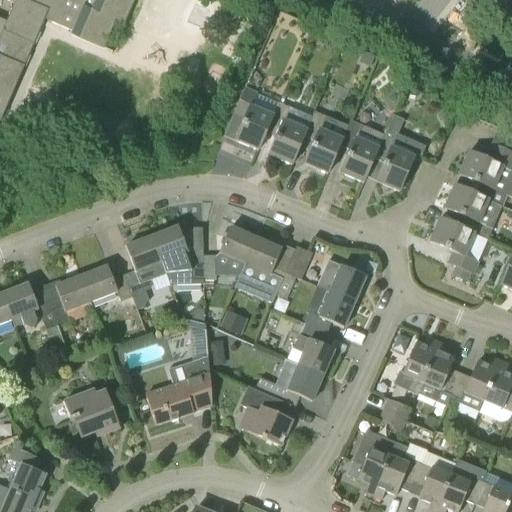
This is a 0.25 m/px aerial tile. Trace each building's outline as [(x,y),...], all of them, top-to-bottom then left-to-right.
[(0,0),(0,120),(2,122),(25,68),(0,57),(0,42),(4,32),(35,45),(45,20),(73,32),(71,37),(104,51),(116,22),(125,26),(136,0),(0,0)] [(256,95),(246,90),(245,90),(234,115),(245,120),(235,143),(258,152),(268,129),(273,118),(272,118),(250,108),(256,95)] [(278,104),(272,118),(273,118),(268,129),(279,134),(269,157),(292,167),(304,138),(306,132),(312,119),(278,104)] [(328,176),(340,147),(342,142),(342,141),(320,132),(326,118),(314,113),(312,119),(306,132),(304,138),(315,143),(305,166),(328,176)] [(364,185),(375,156),(378,150),(384,137),(350,122),(342,141),(342,142),(340,147),(351,152),(341,175),(364,185)] [(384,137),(378,150),(375,156),(386,161),(377,184),(399,194),(414,159),(404,155),(409,141),(386,131),(384,137)] [(502,208),(506,197),(510,199),(511,195),(511,174),(510,174),(511,169),(511,146),(505,144),(502,152),(490,147),(484,161),(469,154),(459,177),(481,187),(477,198),(501,208),(502,208)] [(467,220),(463,231),(487,241),(492,230),(491,230),(501,208),(477,198),(454,188),(444,211),(467,220)] [(487,241),(463,231),(440,221),(430,244),(453,254),(448,265),(473,276),(478,264),(464,258),(474,236),(487,242),(487,241)] [(167,275),(168,275),(169,278),(179,278),(180,282),(205,281),(204,257),(203,229),(189,229),(181,234),(179,228),(153,238),(167,275)] [(220,255),(246,266),(257,240),(231,229),(220,255)] [(151,281),(152,281),(167,275),(153,238),(127,248),(136,272),(125,276),(133,299),(132,299),(137,311),(144,309),(147,302),(148,302),(145,292),(150,290),(152,285),(151,281)] [(276,296),(286,274),(275,269),(282,251),(257,240),(246,266),(237,287),(273,303),(276,296)] [(297,248),(286,274),(276,296),(287,301),(297,279),(300,280),(310,254),(297,248)] [(216,257),(204,257),(205,281),(217,281),(216,257)] [(511,260),(500,287),(511,292),(511,260)] [(336,280),(331,293),(356,303),(366,278),(329,262),(323,275),(336,280)] [(133,299),(125,276),(113,281),(108,268),(82,278),(93,305),(118,295),(122,303),(132,299),(133,299)] [(61,301),(50,305),(58,327),(69,323),(67,314),(93,305),(82,278),(56,288),(61,301)] [(58,327),(50,305),(38,309),(29,286),(3,296),(14,322),(16,328),(23,325),(24,328),(27,330),(30,331),(34,330),(36,327),(36,323),(36,321),(42,319),(43,322),(47,332),(58,327)] [(320,318),(310,314),(305,325),(327,335),(332,324),(344,329),(356,303),(331,293),(320,318)] [(0,327),(14,322),(3,296),(0,297),(0,327)] [(190,316),(190,324),(205,324),(204,309),(199,309),(198,308),(189,315),(190,316)] [(226,312),(219,329),(239,337),(246,320),(226,312)] [(194,338),(207,337),(206,328),(193,325),(194,338)] [(303,354),(298,366),(324,377),(335,351),(322,346),(327,335),(305,325),(301,336),(300,336),(294,350),(303,354)] [(417,396),(418,395),(439,345),(431,341),(427,349),(416,345),(403,376),(413,380),(408,392),(417,396)] [(214,342),(213,366),(230,366),(230,342),(214,342)] [(447,348),(439,345),(418,395),(447,407),(450,400),(461,375),(451,371),(455,361),(444,357),(447,348)] [(193,414),(212,408),(208,359),(168,371),(173,388),(145,397),(155,427),(171,422),(171,424),(178,422),(178,420),(193,415),(193,414)] [(480,413),(484,403),(501,363),(493,360),(489,368),(478,363),(471,379),(461,375),(450,400),(480,413)] [(509,367),(501,363),(484,403),(511,414),(511,377),(506,375),(509,367)] [(298,366),(287,391),(287,392),(260,380),(255,391),(296,409),(300,398),(313,403),(324,377),(298,366)] [(281,449),(293,422),(286,419),(291,407),(248,389),(240,407),(258,415),(250,435),(281,449)] [(121,430),(107,391),(97,395),(95,390),(63,402),(71,423),(75,422),(82,439),(104,431),(106,435),(121,430)] [(388,401),(384,411),(407,421),(412,411),(388,401)] [(407,421),(384,411),(379,422),(403,432),(407,421)] [(355,464),(364,468),(358,481),(370,486),(366,494),(375,498),(396,444),(367,433),(355,464)] [(396,444),(375,498),(383,501),(386,493),(397,497),(400,490),(410,494),(423,463),(404,456),(407,449),(396,444)] [(37,502),(47,477),(36,472),(41,461),(15,449),(9,461),(22,466),(12,491),(37,502)] [(428,511),(437,511),(452,475),(423,463),(410,494),(421,498),(420,500),(431,504),(428,511)] [(452,475),(437,511),(447,511),(448,511),(460,511),(465,501),(475,506),(485,482),(474,477),(471,483),(452,475)] [(511,492),(485,482),(475,506),(485,510),(484,511),(507,511),(511,501),(511,492)] [(0,486),(0,511),(32,511),(37,502),(12,491),(11,492),(0,486)]
